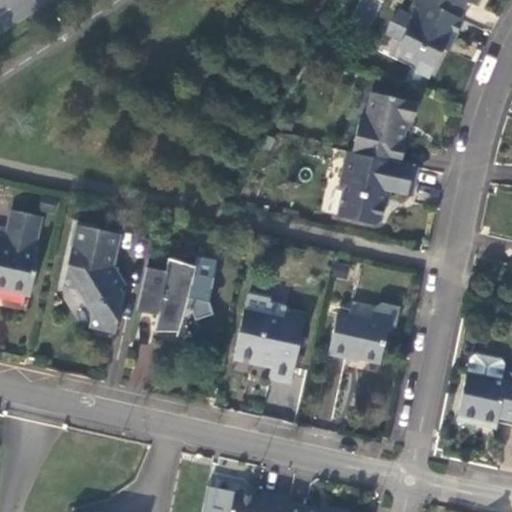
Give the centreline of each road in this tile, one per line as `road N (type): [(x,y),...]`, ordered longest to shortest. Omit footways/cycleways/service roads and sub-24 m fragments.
road 1 (residential): [(511,58),(496,88),(451,264),(411,468)]
road 2 (residential): [(0,382),(411,468)]
